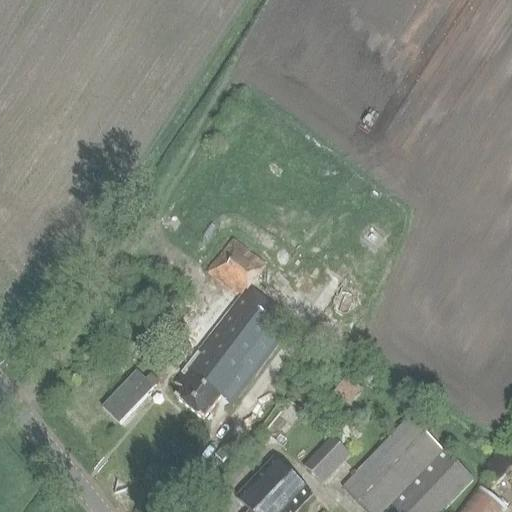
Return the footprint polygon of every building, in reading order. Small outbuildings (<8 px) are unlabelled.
[(206,276),(240,301),(175,386),(182,392),(175,401),(203,423),(220,400),(231,409),(292,324),(250,291),(266,267),(232,242),(206,276)] [(348,380),(334,395),(346,405),(359,390),(348,380)] [(409,421),(357,475),(342,490),(365,511),(447,511),(474,484),(409,421)] [(351,457),(349,456),(332,439),(303,469),(322,487),(351,457)] [(298,511),(311,498),(272,460),(234,500),(247,511),(298,511)] [(506,511),(508,511),(478,488),(460,511),(506,511)]
